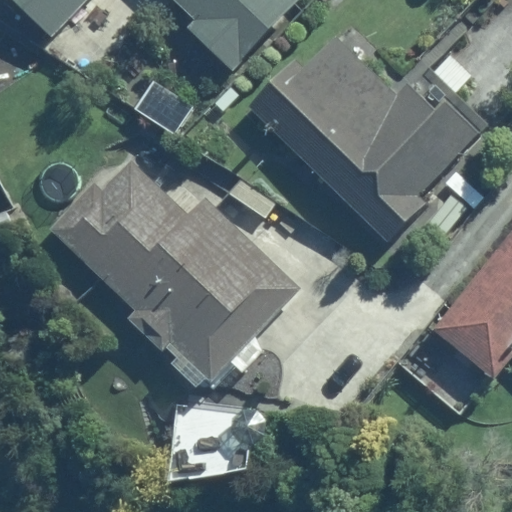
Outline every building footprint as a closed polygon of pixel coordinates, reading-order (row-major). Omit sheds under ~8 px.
[(13,0),(51,34),(81,0),(13,0)] [(304,0),(303,0),(170,0),(199,28),(192,35),(232,74),(304,0)] [(298,63),(251,112),(396,251),(433,213),(422,202),(482,139),(415,74),(402,88),(344,32),(307,71),(298,63)] [(297,292),(210,206),(191,225),(130,165),(101,194),(98,191),(55,234),(135,313),(130,318),(166,353),(178,342),(216,379),(233,361),(244,372),(267,349),(254,336),(297,292)] [(511,240),(437,332),(503,386),(511,375),(511,240)] [(254,463),(253,409),(179,410),(180,486),(254,472),(254,463)]
